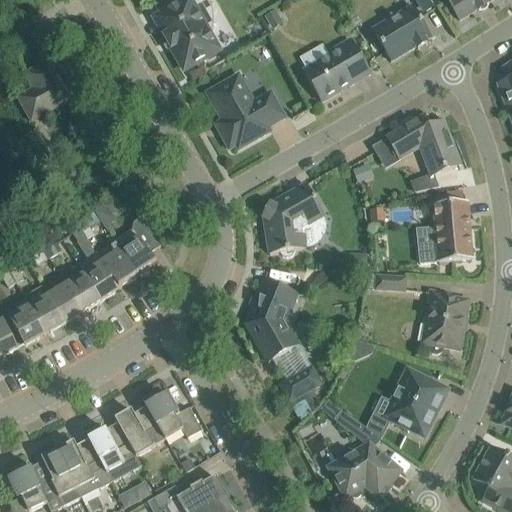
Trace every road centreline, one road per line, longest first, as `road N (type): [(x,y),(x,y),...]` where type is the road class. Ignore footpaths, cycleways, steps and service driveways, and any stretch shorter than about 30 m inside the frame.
road 1 (residential): [(207,200),(452,70)]
road 2 (residential): [(422,503),(472,412),(503,330),(511,279)]
road 3 (unclassified): [(97,0),(207,200)]
road 4 (residential): [(166,327),(269,511)]
road 5 (residential): [(511,267),(502,204),(452,70)]
road 6 (unclassified): [(166,327),(0,419)]
road 7 (unclassified): [(207,200),(223,234),(219,274),(166,327)]
